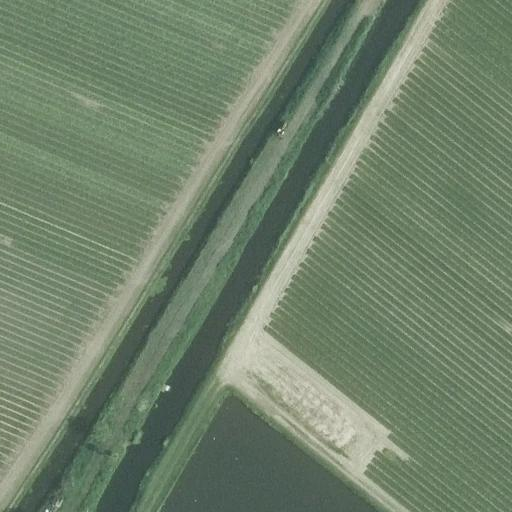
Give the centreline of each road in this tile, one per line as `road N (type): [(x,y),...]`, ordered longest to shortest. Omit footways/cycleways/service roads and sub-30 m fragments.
road 1 (track): [(0,509),(320,0)]
road 2 (track): [(233,139),(184,110),(0,58)]
